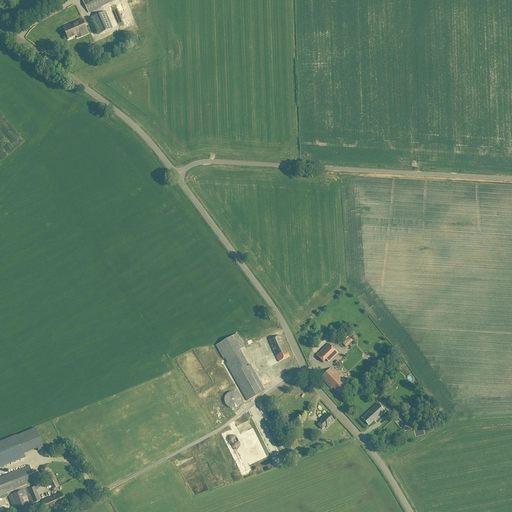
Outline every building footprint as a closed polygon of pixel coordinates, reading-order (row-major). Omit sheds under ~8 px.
[(94,10),(116,0),(97,0),(91,3),(94,10)] [(124,25),(118,5),(107,8),(114,28),(124,25)] [(99,34),(112,28),(105,12),(92,17),(99,34)] [(77,38),(88,33),(82,19),(63,27),(68,39),(76,36),(77,38)] [(237,334),(215,346),(223,359),(225,359),(227,363),(225,363),(247,401),(265,391),(250,365),(236,373),(227,357),(244,348),(237,334)] [(349,336),(342,343),(346,347),(353,340),(349,336)] [(328,344),(316,355),(323,362),(335,351),(328,344)] [(279,362),(292,357),(290,354),(284,357),(283,354),(276,356),(275,352),(270,354),(273,362),(278,360),(279,362)] [(339,394),(346,388),(340,381),(341,379),(331,369),(321,378),(331,389),(333,388),(339,394)] [(267,377),(261,379),(264,385),(270,383),(267,377)] [(224,399),(224,401),(225,404),(226,406),(228,408),(231,409),(233,409),(236,408),(238,406),(240,404),(240,401),(240,399),(239,396),(238,394),(236,393),(233,392),(231,392),(228,393),(226,394),(225,396),(224,399)] [(376,421),(385,413),(377,404),(362,418),(369,425),(375,420),(376,421)] [(207,411),(214,421),(216,420),(210,409),(207,411)] [(327,428),(334,421),(328,414),(320,421),(322,422),(318,425),(322,430),(326,426),(327,428)] [(17,436),(0,443),(0,467),(25,457),(24,454),(17,436)] [(0,500),(8,497),(14,511),(20,511),(31,508),(30,505),(40,501),(36,490),(39,489),(37,484),(29,466),(0,477),(0,500)] [(53,490),(59,487),(53,473),(47,476),(53,490)] [(42,501),(47,511),(66,503),(61,492),(42,501)]
